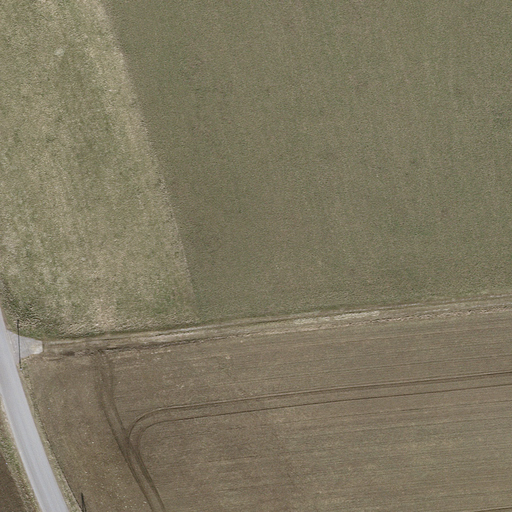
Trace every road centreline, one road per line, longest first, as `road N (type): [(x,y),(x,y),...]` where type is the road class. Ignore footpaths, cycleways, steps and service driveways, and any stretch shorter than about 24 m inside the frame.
road 1 (track): [(0,327),(44,352),(511,304)]
road 2 (tertiary): [(0,376),(8,416),(53,511)]
